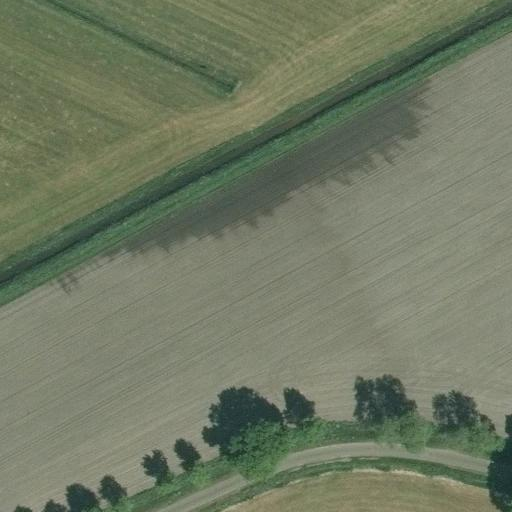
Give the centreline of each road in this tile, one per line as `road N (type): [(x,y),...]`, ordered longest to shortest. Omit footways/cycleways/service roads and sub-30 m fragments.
road 1 (track): [(511,29),(0,300)]
road 2 (unclassified): [(171,511),(362,442),(511,472)]
